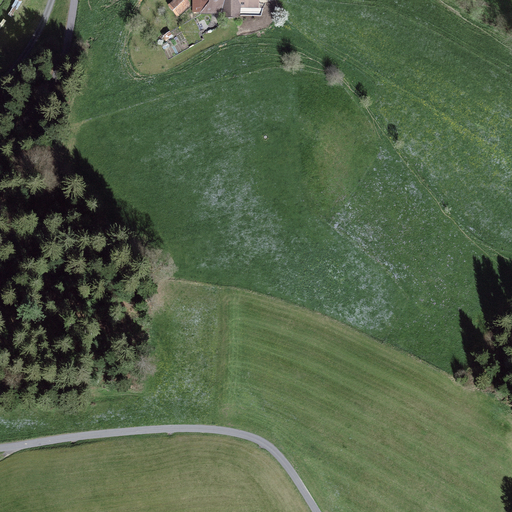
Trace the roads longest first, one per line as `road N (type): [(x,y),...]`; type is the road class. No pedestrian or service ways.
road 1 (unclassified): [(317,511),(274,454),(240,433),(153,429),(0,446)]
road 2 (unclassified): [(0,150),(55,72),(74,0)]
